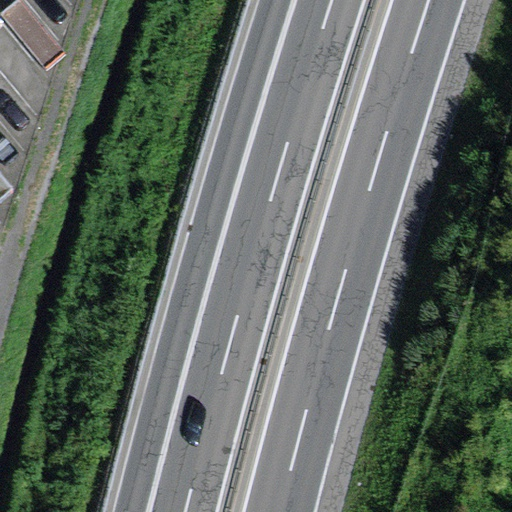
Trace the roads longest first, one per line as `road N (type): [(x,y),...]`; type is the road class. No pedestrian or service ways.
road 1 (motorway): [(282,511),(386,130),(430,0)]
road 2 (motorway): [(331,0),(186,511)]
